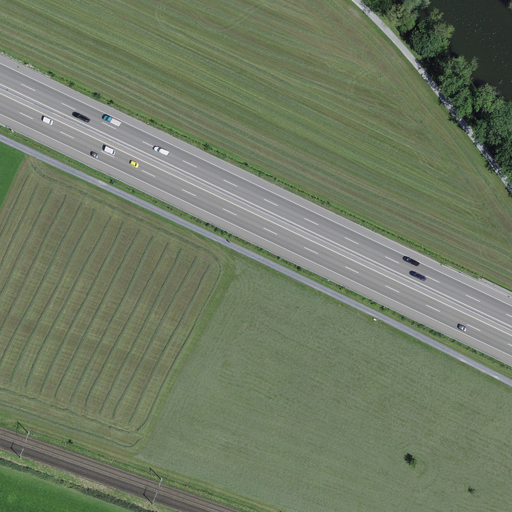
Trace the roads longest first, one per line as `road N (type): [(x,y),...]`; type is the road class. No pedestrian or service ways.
road 1 (track): [(511,384),(0,136)]
road 2 (motorway): [(511,314),(0,71)]
road 3 (motorway): [(0,101),(511,344)]
